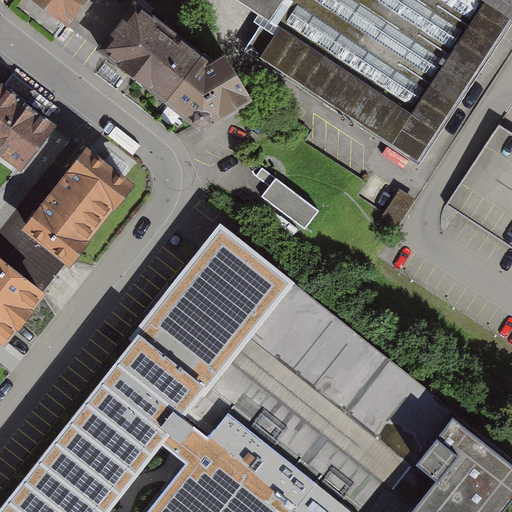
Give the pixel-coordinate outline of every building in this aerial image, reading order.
[(40,0),(75,26),(94,0),(40,0)] [(146,0),(138,0),(104,49),(203,125),(223,121),(262,98),(236,49),(217,59),(146,0)] [(240,0),(265,15),(277,23),(291,0),(240,0)] [(511,30),(511,0),(291,0),(277,23),(265,15),(260,25),(278,38),(266,59),(424,164),(511,30)] [(62,124),(6,81),(0,89),(0,149),(28,170),(62,124)] [(93,144),(28,227),(77,265),(142,183),(93,144)] [(281,177),(267,168),(261,177),(275,185),(267,196),(311,230),(324,209),(282,176),(281,177)] [(400,188),(385,222),(401,229),(416,196),(400,188)] [(223,226),(0,510),(0,511),(107,511),(161,443),(188,466),(151,511),(503,511),(511,501),(511,467),(292,285),(223,226)] [(0,246),(0,335),(8,342),(52,290),(0,246)]
